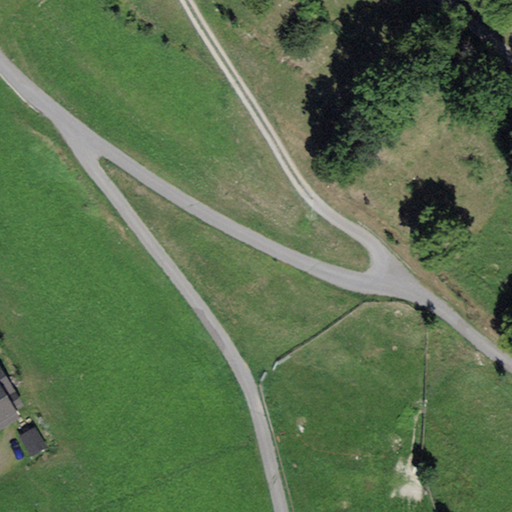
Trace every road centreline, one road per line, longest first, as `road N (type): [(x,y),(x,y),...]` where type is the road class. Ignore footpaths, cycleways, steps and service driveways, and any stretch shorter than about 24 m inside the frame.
road 1 (residential): [(281,511),(250,390),(66,135)]
road 2 (unclassified): [(66,135),(205,216),(326,270),(368,281),(389,271)]
road 3 (unclassified): [(389,271),(369,236),(308,194),(218,62),(187,0)]
road 4 (unclassified): [(389,271),(511,365)]
